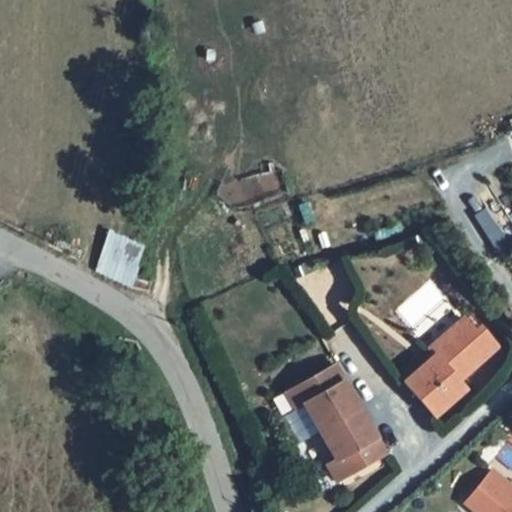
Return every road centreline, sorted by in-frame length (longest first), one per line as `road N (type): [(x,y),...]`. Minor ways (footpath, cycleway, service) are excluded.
road 1 (unclassified): [(0,241),(149,324),(184,377),(230,511)]
road 2 (track): [(149,324),(170,217),(205,179)]
